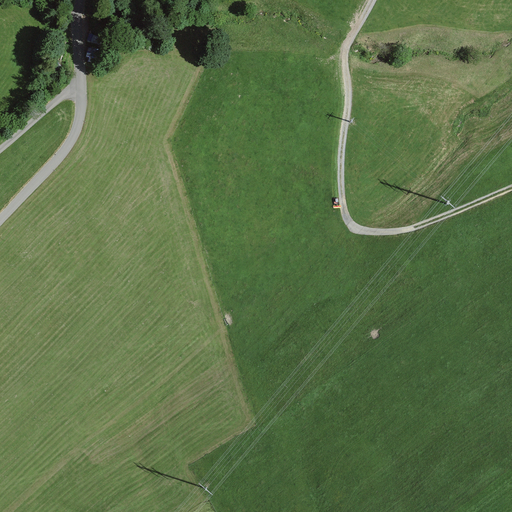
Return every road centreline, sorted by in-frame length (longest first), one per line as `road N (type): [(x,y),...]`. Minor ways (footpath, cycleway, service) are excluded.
road 1 (track): [(511,190),(412,232),(352,230),(338,167),(347,52),(368,0)]
road 2 (unclassified): [(85,0),(82,122),(0,225)]
